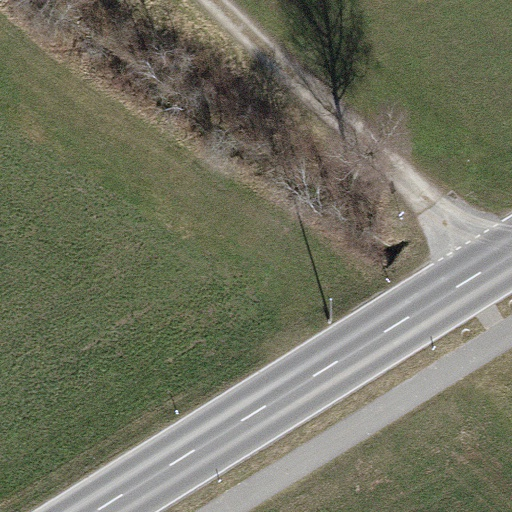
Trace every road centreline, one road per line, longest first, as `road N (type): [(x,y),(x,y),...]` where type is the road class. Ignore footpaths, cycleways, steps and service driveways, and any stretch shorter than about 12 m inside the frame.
road 1 (secondary): [(96,511),(511,253)]
road 2 (track): [(502,337),(431,205),(221,0)]
